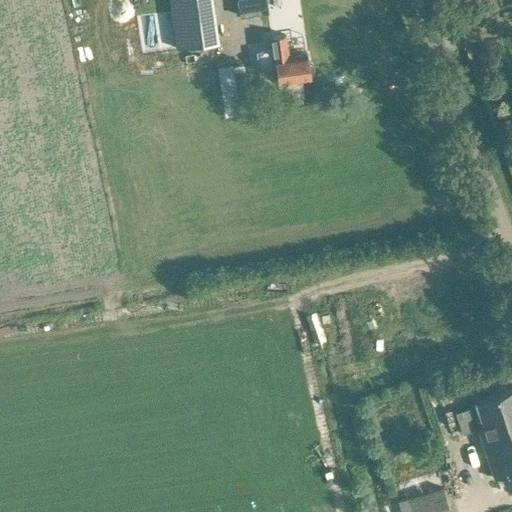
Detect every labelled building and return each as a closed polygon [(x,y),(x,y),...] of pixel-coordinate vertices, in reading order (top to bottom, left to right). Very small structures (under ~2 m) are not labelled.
[(212,0),(168,0),(176,48),(218,40),(212,0)] [(265,0),(238,0),(241,15),(267,11),(265,0)] [(273,49),(257,52),(261,83),(277,81),(277,82),(278,82),(281,98),(283,98),(285,101),(294,99),(295,96),(305,95),(302,78),(310,77),(310,75),(313,73),(312,66),(308,64),(307,53),(288,56),(285,34),(271,36),(273,49)] [(476,405),(455,412),(462,433),(483,425),(486,432),(491,447),(485,449),(496,478),(511,472),(511,387),(475,400),(476,405)] [(448,511),(441,487),(397,499),(400,511),(448,511)]
